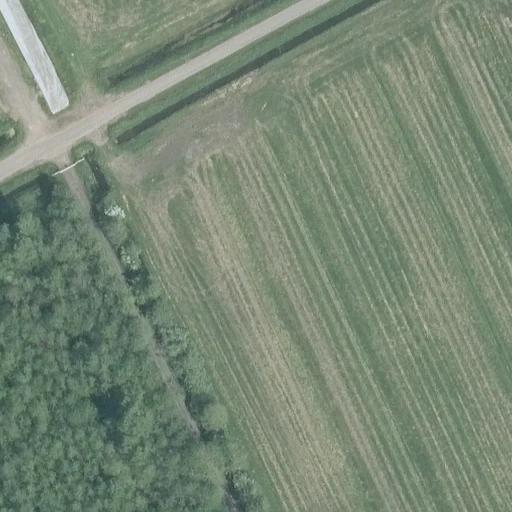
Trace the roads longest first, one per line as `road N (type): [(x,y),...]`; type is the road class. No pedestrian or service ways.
road 1 (track): [(230,511),(51,140)]
road 2 (unclassified): [(0,168),(310,0)]
